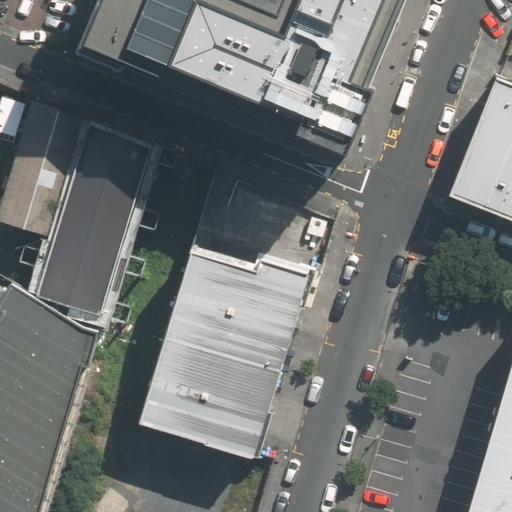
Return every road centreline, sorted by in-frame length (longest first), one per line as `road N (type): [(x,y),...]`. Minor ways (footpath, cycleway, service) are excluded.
road 1 (residential): [(396,205),(0,46)]
road 2 (residential): [(305,511),(396,205)]
road 3 (residential): [(396,205),(471,0)]
road 4 (residential): [(511,251),(396,205)]
